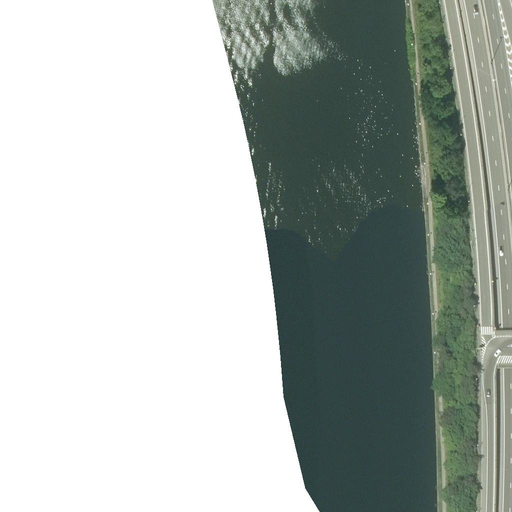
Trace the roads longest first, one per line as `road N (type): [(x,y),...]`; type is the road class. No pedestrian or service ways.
road 1 (motorway): [(470,0),(502,232),(509,511)]
road 2 (motorway): [(447,0),(490,355)]
road 3 (motorway): [(490,355),(487,511)]
road 4 (motorway): [(511,138),(490,0)]
